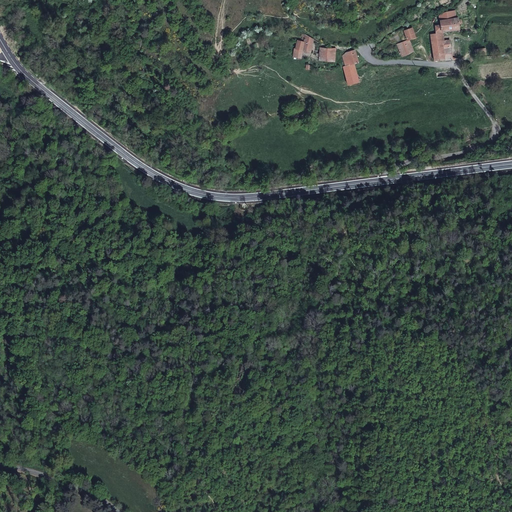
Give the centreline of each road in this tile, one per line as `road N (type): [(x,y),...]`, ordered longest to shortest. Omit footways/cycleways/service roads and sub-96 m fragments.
road 1 (secondary): [(383,180),(197,192),(153,175),(0,50)]
road 2 (residential): [(383,180),(397,163),(474,150),(498,130),(455,63),(433,66),(425,41),(431,13)]
road 3 (track): [(0,409),(119,440),(200,481),(226,511)]
road 4 (track): [(277,511),(294,475),(290,417),(325,276)]
road 5 (secondary): [(511,165),(383,180)]
road 6 (unclassified): [(114,511),(74,486),(0,463)]
